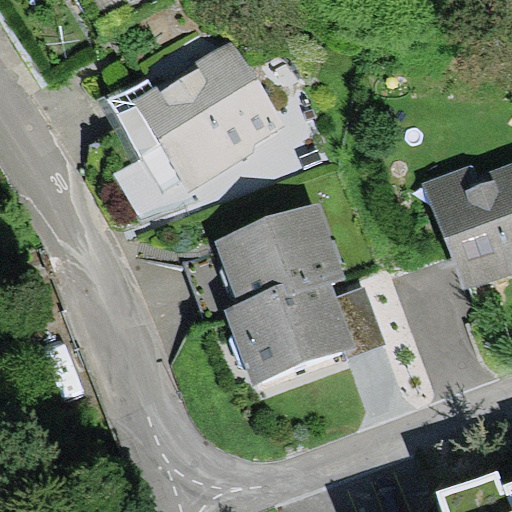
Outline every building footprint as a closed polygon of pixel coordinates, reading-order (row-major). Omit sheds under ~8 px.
[(159,0),(64,0),(91,48),(163,7),(159,0)] [(218,50),(126,107),(177,187),(269,130),(218,50)] [(511,178),(434,205),(462,289),(511,272),(511,178)] [(319,203),(214,242),(238,305),(287,287),(291,299),(332,284),(348,278),(319,203)] [(356,347),(332,284),(291,299),(287,287),(238,305),(224,310),(252,385),(356,347)] [(511,511),(510,511),(503,511),(498,499),(464,511),(511,511)]
